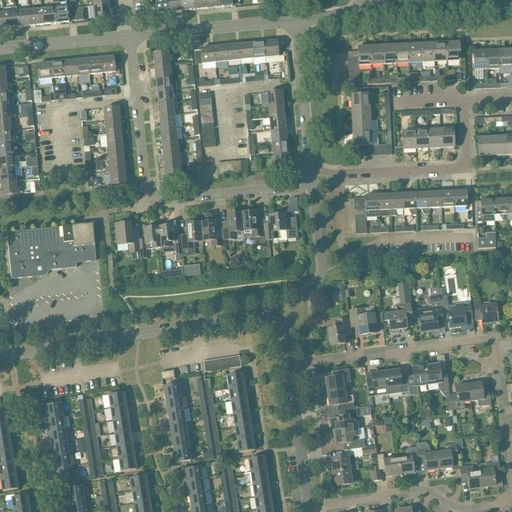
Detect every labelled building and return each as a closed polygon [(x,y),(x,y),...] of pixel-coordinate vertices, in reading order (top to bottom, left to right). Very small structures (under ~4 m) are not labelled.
[(154,0),(156,14),(169,13),(167,0),(154,0)] [(167,0),(169,13),(182,12),(180,0),(167,0)] [(180,0),(182,12),(194,11),(192,0),(180,0)] [(192,0),(194,11),(206,10),(205,0),(192,0)] [(205,0),(206,10),(219,8),(218,0),(205,0)] [(231,0),(218,0),(219,8),(232,7),(231,0)] [(109,5),(93,7),(94,20),(110,18),(109,5)] [(67,7),(54,8),(56,24),(69,23),(67,7)] [(16,8),(4,9),(4,13),(6,29),(18,28),(17,12),(16,8)] [(44,26),(56,24),(54,8),(42,9),(44,26)] [(82,8),(70,9),(72,22),(83,21),(82,8)] [(31,27),(44,26),(42,9),(29,11),(31,27)] [(18,28),(31,27),(29,11),(17,12),(18,28)] [(277,42),(263,43),(265,59),(265,64),(284,62),(283,51),(278,52),(277,42)] [(252,60),(265,59),(263,43),(251,44),(252,60)] [(435,62),(447,61),(446,43),(434,44),(435,62)] [(446,43),(447,61),(465,61),(464,47),(459,48),(459,43),(446,43)] [(240,61),(252,60),(251,44),(238,45),(240,61)] [(410,63),(422,63),(421,44),(409,45),(410,63)] [(422,63),(435,62),(434,44),(421,44),(422,63)] [(227,62),(240,61),(238,45),(226,46),(227,62)] [(397,64),(410,63),(409,45),(396,46),(397,64)] [(215,63),(227,62),(226,46),(213,48),(215,63)] [(372,65),(384,65),(383,46),(371,47),(372,65)] [(384,65),(397,64),(396,46),(383,46),(384,65)] [(358,51),(359,58),(359,63),(359,66),(372,65),(371,47),(358,48),(358,51)] [(213,48),(200,49),(202,65),(202,71),(215,69),(215,63),(213,48)] [(487,70),(500,69),(499,51),(487,52),(487,70)] [(500,69),(511,68),(511,56),(511,51),(499,51),(500,69)] [(474,71),(487,70),(487,52),(474,53),(474,71)] [(152,54),(154,67),(170,66),(168,53),(152,54)] [(113,57),(100,58),(102,75),(112,74),(112,79),(109,79),(109,86),(116,85),(115,77),(119,76),(118,64),(114,65),(113,57)] [(88,60),(89,76),(102,75),(100,58),(88,60)] [(75,61),(77,77),(89,76),(88,60),(75,61)] [(63,62),(64,78),(77,77),(75,61),(63,62)] [(50,63),(52,80),(64,78),(63,62),(50,63)] [(52,80),(50,63),(37,65),(39,81),(52,80)] [(171,78),(170,66),(154,67),(155,80),(171,78)] [(230,80),(229,80),(230,85),(240,84),(239,79),(238,75),(229,76),(230,80)] [(155,80),(156,92),(172,91),(177,90),(175,77),(171,78),(155,80)] [(204,80),(198,80),(199,88),(205,87),(215,86),(214,81),(204,82),(204,80)] [(117,96),(116,88),(104,89),(104,97),(117,96)] [(352,108),(370,107),(370,95),(369,95),(368,88),(355,89),(355,96),(351,96),(352,108)] [(41,98),(40,91),(33,91),(34,103),(51,102),(51,97),(41,98)] [(157,105),(173,103),(172,91),(156,92),(157,105)] [(266,94),(267,107),(283,105),(282,92),(266,94)] [(8,94),(0,94),(0,107),(9,107),(14,106),(12,94),(8,94)] [(159,117),(175,116),(173,103),(157,105),(159,117)] [(285,118),(283,105),(267,107),(269,119),(285,118)] [(0,107),(0,120),(10,119),(9,107),(0,107)] [(352,108),(352,121),(371,120),(370,107),(352,108)] [(102,110),(104,123),(120,122),(119,109),(102,110)] [(160,130),(176,128),(175,116),(159,117),(160,130)] [(269,119),(263,120),(263,127),(264,132),(270,132),(286,130),(285,118),(269,119)] [(0,120),(0,132),(12,132),(10,119),(0,120)] [(352,121),(353,134),(372,133),(371,120),(352,121)] [(105,136),(121,134),(120,122),(104,123),(105,136)] [(161,143),(177,141),(176,128),(160,130),(161,143)] [(441,130),(441,149),(454,148),(453,129),(441,130)] [(287,143),(286,130),(270,132),(271,144),(287,143)] [(429,149),(441,149),(441,130),(428,131),(429,149)] [(12,132),(0,132),(0,145),(13,144),(12,138),(17,137),(16,131),(12,132)] [(416,150),(415,131),(402,132),(403,151),(416,150)] [(416,150),(429,149),(428,131),(415,131),(416,150)] [(30,142),(30,143),(35,142),(34,133),(29,133),(24,134),(25,143),(30,142)] [(354,147),(358,146),(364,146),(369,146),(372,146),(372,133),(353,134),(354,147)] [(106,148),(123,147),(121,134),(105,136),(106,148)] [(88,137),(83,138),(84,147),(94,146),(93,136),(88,137)] [(504,156),(511,155),(511,136),(503,137),(504,156)] [(492,157),(504,156),(503,137),(491,138),(492,157)] [(492,157),(491,138),(478,139),(479,157),(492,157)] [(178,153),(177,141),(161,143),(162,155),(178,153)] [(288,155),(287,143),(271,144),(272,157),(288,155)] [(0,158),(14,157),(14,156),(13,144),(0,145),(0,158)] [(107,161),(124,159),(123,147),(106,148),(107,161)] [(164,168),(180,166),(178,153),(162,155),(164,168)] [(289,168),(288,155),(272,157),(273,170),(289,168)] [(0,158),(0,170),(21,169),(20,156),(14,156),(14,157),(0,158)] [(32,168),(37,167),(37,158),(27,159),(27,168),(32,168)] [(108,168),(105,168),(105,174),(109,173),(125,172),(124,159),(107,161),(108,168)] [(96,161),(91,162),(91,163),(85,163),(86,172),(97,171),(96,161)] [(180,166),(164,168),(165,181),(181,179),(180,166)] [(0,170),(0,176),(1,184),(19,182),(19,177),(22,177),(21,169),(0,170)] [(126,185),(125,172),(109,173),(110,186),(126,185)] [(19,182),(1,184),(2,196),(18,195),(17,187),(20,186),(19,182)] [(39,183),(30,184),(31,194),(40,193),(39,183)] [(442,209),(454,208),(453,192),(441,193),(442,209)] [(453,192),(454,208),(467,207),(466,192),(453,192)] [(429,209),(442,209),(441,193),(428,194),(429,209)] [(416,210),(416,194),(403,195),(404,210),(409,210),(412,216),(416,216),(416,210)] [(429,209),(428,194),(416,194),(416,210),(421,210),(424,215),(429,215),(429,209)] [(379,212),(391,211),(390,195),(378,196),(379,212)] [(404,210),(403,195),(390,195),(391,211),(391,216),(396,216),(396,211),(404,210)] [(365,210),(366,216),(366,218),(378,218),(378,212),(379,212),(378,196),(365,196),(365,198),(365,205),(365,210)] [(506,200),(493,201),(494,216),(499,216),(502,221),(507,221),(507,215),(506,200)] [(494,216),(493,201),(481,201),(481,209),(476,209),(477,223),(494,222),(494,216)] [(243,233),(244,240),(264,238),(265,238),(263,219),(256,219),(255,213),(241,214),(243,233)] [(228,226),(222,227),(223,242),(234,240),(233,234),(243,233),(241,214),(227,215),(228,226)] [(287,241),(287,240),(298,239),(296,220),(285,221),(285,216),(270,217),(270,214),(262,215),(263,219),(265,238),(265,242),(279,240),(279,242),(287,241)] [(215,222),(200,224),(202,243),(210,242),(211,248),(223,247),(222,233),(216,233),(215,222)] [(180,237),(182,251),(194,249),(194,244),(202,243),(200,224),(185,225),(186,236),(180,237)] [(140,253),(138,240),(137,230),(131,230),(131,225),(115,226),(117,247),(129,246),(129,254),(140,253)] [(92,226),(7,234),(12,279),(37,277),(37,275),(44,274),(45,274),(45,273),(46,273),(46,272),(46,271),(76,268),(75,263),(96,261),(92,226)] [(173,226),(158,228),(161,249),(162,249),(162,253),(175,252),(175,256),(176,261),(182,260),(182,256),(182,251),(180,237),(174,237),(173,226)] [(138,240),(140,253),(140,260),(147,259),(146,251),(161,249),(158,228),(143,229),(144,240),(138,240)] [(495,234),(486,234),(486,239),(486,249),(495,248),(495,234)] [(183,267),(184,270),(184,271),(184,277),(184,278),(199,276),(198,266),(183,267)] [(410,283),(399,284),(402,305),(413,303),(410,283)] [(343,284),(335,285),(335,291),(337,291),(339,302),(345,301),(343,284)] [(439,290),(439,287),(428,289),(431,308),(417,310),(421,334),(438,331),(437,326),(444,325),(442,313),(440,299),(439,290)] [(480,305),(479,303),(473,304),(475,322),(481,321),(482,325),(498,323),(496,307),(486,308),(485,305),(480,305)] [(456,306),(448,307),(449,313),(450,320),(449,321),(450,330),(466,328),(465,323),(472,322),(470,304),(456,306)] [(412,323),(410,305),(395,307),(396,314),(387,315),(390,333),(391,333),(392,335),(398,334),(399,332),(407,331),(406,324),(412,323)] [(364,310),(349,312),(351,323),(358,322),(359,328),(360,337),(376,334),(374,316),(365,317),(364,310)] [(351,336),(348,320),(335,322),(336,330),(328,331),(330,347),(345,345),(344,337),(351,336)] [(233,358),(235,369),(241,368),(239,357),(233,358)] [(205,373),(212,372),(210,361),(203,362),(205,373)] [(451,411),(449,397),(448,388),(446,373),(440,374),(439,366),(425,368),(427,386),(438,385),(438,390),(439,389),(440,391),(444,397),(446,397),(448,417),(452,416),(451,411)] [(409,393),(409,397),(418,395),(417,388),(427,386),(425,368),(412,370),(413,377),(406,378),(409,393)] [(333,380),(326,381),(327,389),(326,389),(327,394),(345,392),(344,385),(350,384),(349,371),(332,373),(333,380)] [(175,379),(174,372),(161,374),(162,381),(175,379)] [(400,372),(386,374),(388,389),(389,395),(389,396),(409,393),(406,378),(401,379),(400,372)] [(389,395),(388,389),(386,374),(372,376),(372,382),(366,383),(369,398),(389,395)] [(226,377),(229,390),(244,388),(242,375),(226,377)] [(482,392),(481,384),(468,386),(470,403),(477,402),(478,408),(484,407),(491,406),(489,391),(482,392)] [(166,401),(181,398),(179,385),(164,388),(166,401)] [(456,396),(449,397),(451,411),(465,410),(464,404),(470,403),(468,386),(455,388),(456,396)] [(231,403),(246,401),(244,388),(229,390),(231,403)] [(345,392),(327,394),(327,399),(328,399),(330,408),(337,407),(337,413),(338,413),(346,412),(354,411),(352,398),(346,399),(345,392)] [(109,397),(111,410),(126,407),(124,394),(109,397)] [(168,413),(183,411),(181,398),(166,401),(168,413)] [(248,413),(246,401),(231,403),(233,416),(248,413)] [(47,420),(63,417),(61,405),(45,407),(47,420)] [(126,407),(111,410),(113,422),(128,420),(126,407)] [(201,416),(198,416),(199,421),(202,421),(207,420),(205,407),(200,408),(201,416)] [(339,421),(332,422),(333,434),(354,431),(357,430),(360,430),(359,423),(356,423),(355,419),(360,418),(359,410),(354,411),(346,412),(346,418),(339,419),(339,421)] [(170,426),(185,424),(183,411),(168,413),(170,426)] [(250,426),(248,413),(233,416),(235,429),(250,426)] [(49,433),(65,430),(63,417),(47,420),(49,433)] [(453,427),(452,417),(444,418),(445,428),(453,427)] [(128,420),(113,422),(115,435),(130,433),(128,420)] [(90,426),(92,439),(97,438),(96,437),(100,437),(98,424),(94,425),(90,426)] [(172,439),(187,436),(185,424),(170,426),(172,439)] [(252,439),(250,426),(235,429),(237,441),(252,439)] [(494,433),(494,426),(482,427),(483,435),(494,433)] [(7,427),(0,427),(0,440),(9,439),(7,427)] [(51,445),(67,443),(65,430),(49,433),(51,445)] [(354,431),(333,434),(335,446),(343,445),(343,446),(350,445),(351,451),(365,449),(363,441),(359,442),(358,438),(355,438),(354,431)] [(117,448),(132,445),(130,433),(115,435),(117,448)] [(174,452),(189,449),(187,436),(172,439),(174,452)] [(0,440),(0,453),(11,452),(9,439),(0,440)] [(254,452),(252,439),(237,441),(239,454),(254,452)] [(51,445),(53,458),(69,456),(67,443),(51,445)] [(418,444),(416,444),(416,448),(417,451),(419,465),(425,464),(427,472),(439,470),(437,454),(430,455),(429,447),(425,443),(418,444)] [(134,458),(132,445),(117,448),(119,461),(134,458)] [(437,454),(439,470),(453,469),(451,461),(458,460),(456,445),(443,447),(444,453),(437,454)] [(377,454),(376,448),(362,450),(363,456),(377,454)] [(404,459),(398,460),(400,476),(414,474),(413,466),(419,465),(417,451),(410,452),(410,448),(407,449),(404,459)] [(191,462),(189,449),(174,452),(176,465),(191,462)] [(0,453),(0,466),(13,465),(11,452),(0,453)] [(53,458),(55,471),(71,468),(69,456),(53,458)] [(386,478),(400,476),(398,460),(384,462),(383,456),(377,457),(378,467),(379,471),(385,470),(386,478)] [(331,460),(333,474),(350,472),(350,471),(358,470),(357,462),(354,463),(354,457),(331,460)] [(137,471),(134,458),(119,461),(121,473),(137,471)] [(250,473),(266,471),(264,458),(248,460),(250,473)] [(481,472),(480,472),(482,489),(495,487),(494,479),(501,478),(499,463),(492,464),(486,465),(487,471),(481,472)] [(0,466),(0,479),(15,477),(13,465),(0,466)] [(379,471),(378,467),(371,468),(373,482),(380,481),(378,471),(379,471)] [(73,481),(71,468),(55,471),(57,484),(73,481)] [(200,468),(185,471),(187,484),(202,481),(208,480),(207,468),(200,469),(200,468)] [(482,489),(480,472),(467,474),(467,468),(460,469),(462,484),(469,483),(470,491),(471,491),(471,494),(478,493),(477,490),(482,489)] [(266,471),(250,473),(252,486),(268,483),(266,471)] [(350,472),(333,474),(335,488),(358,485),(357,478),(351,479),(350,472)] [(17,490),(15,477),(0,479),(0,480),(2,493),(17,490)] [(130,480),(132,493),(148,490),(145,477),(130,480)] [(204,494),(202,481),(187,484),(189,496),(204,494)] [(254,499),(270,496),(268,483),(252,486),(254,499)] [(66,490),(69,503),(84,500),(82,488),(66,490)] [(134,505),(150,503),(148,490),(132,493),(134,505)] [(191,509),(206,507),(204,494),(189,496),(191,509)] [(11,499),(13,511),(29,509),(26,496),(11,499)] [(256,511),(272,509),(270,496),(254,499),(256,511)] [(70,511),(85,511),(84,500),(69,503),(70,511)] [(135,511),(151,511),(150,503),(134,505),(135,511)]
